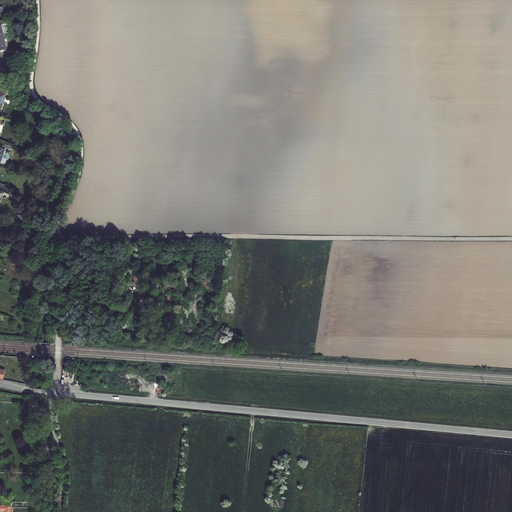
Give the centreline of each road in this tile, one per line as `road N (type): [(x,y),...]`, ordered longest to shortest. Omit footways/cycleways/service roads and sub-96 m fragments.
road 1 (tertiary): [(0,384),(511,435)]
road 2 (track): [(54,235),(511,238)]
